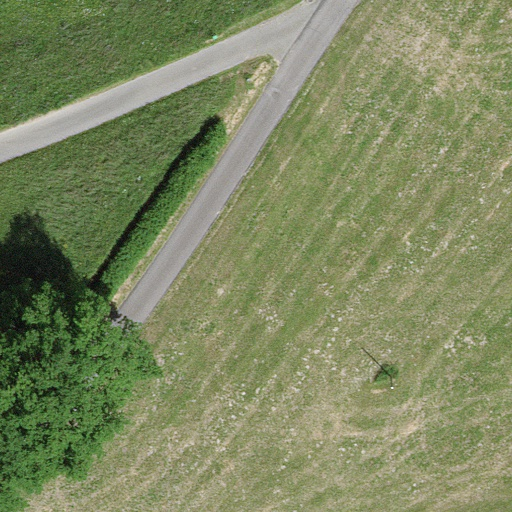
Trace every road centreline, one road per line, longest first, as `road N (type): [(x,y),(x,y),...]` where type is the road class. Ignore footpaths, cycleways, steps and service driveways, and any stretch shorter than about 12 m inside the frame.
road 1 (unclassified): [(348,0),(89,387),(0,458)]
road 2 (track): [(0,151),(330,26)]
